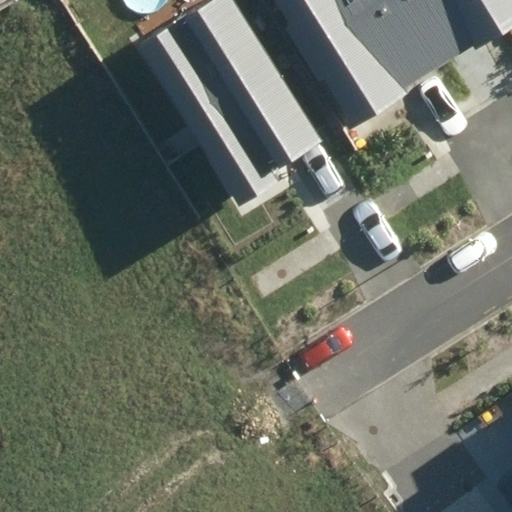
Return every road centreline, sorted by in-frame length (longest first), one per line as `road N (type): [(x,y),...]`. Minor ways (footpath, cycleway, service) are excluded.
road 1 (unknown): [(294,380),(86,511)]
road 2 (residential): [(358,352),(471,511)]
road 3 (residential): [(511,255),(358,352)]
